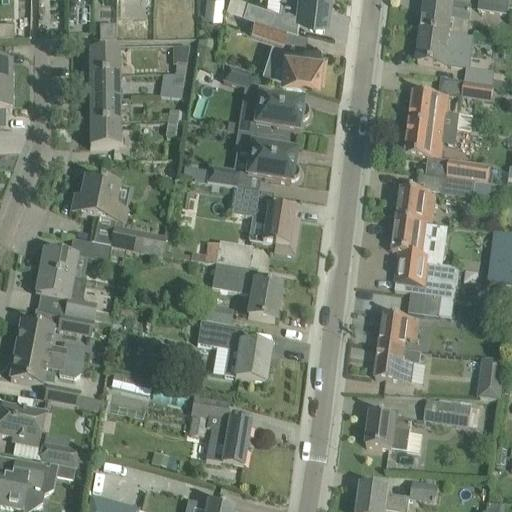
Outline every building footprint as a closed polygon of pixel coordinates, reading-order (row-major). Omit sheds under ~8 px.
[(230,0),(228,9),(253,17),(273,23),(275,7),(249,0),(230,0)] [(280,0),(280,11),(298,13),(325,16),(327,0),(280,0)] [(480,0),(478,14),(511,18),(511,2),(490,0),(480,0)] [(426,3),(422,35),(448,38),(448,36),(467,38),(469,23),(470,10),(452,7),(426,3)] [(280,45),(282,26),(273,23),(253,17),(251,25),(248,34),(280,45)] [(13,28),(0,28),(0,42),(13,43),(13,28)] [(115,28),(99,28),(99,45),(115,44),(115,28)] [(448,38),(422,35),(418,67),(444,70),(462,72),(464,59),(469,59),(471,41),(448,39),(448,38)] [(217,43),(197,43),(195,61),(204,63),(211,65),(217,43)] [(281,77),(317,81),(322,82),(324,65),(319,64),(321,52),(300,49),(300,50),(284,48),(282,62),(281,77)] [(88,56),(89,80),(118,80),(118,55),(88,56)] [(0,90),(11,90),(11,72),(5,66),(0,66),(0,90)] [(177,67),(175,79),(184,80),(186,68),(177,67)] [(256,79),(227,70),(222,87),(252,95),(256,79)] [(465,86),(493,89),(494,76),(466,72),(465,86)] [(175,79),(163,79),(165,91),(173,91),(183,92),(184,80),(175,79)] [(89,80),(89,104),(119,104),(118,80),(89,80)] [(440,96),(462,99),(464,86),(442,83),(440,96)] [(465,87),(463,102),(481,104),(483,89),(465,87)] [(11,90),(0,90),(0,114),(5,114),(11,108),(11,90)] [(414,96),(409,128),(457,135),(460,119),(446,117),(449,101),(414,96)] [(240,123),(238,137),(289,146),(290,136),(298,137),(300,125),(301,125),(303,124),(305,124),(306,123),(307,122),(308,121),(309,119),(309,118),(309,117),(309,115),(309,114),(308,113),(307,111),(305,110),(303,109),(302,109),(303,106),(260,99),(255,125),(240,123)] [(89,104),(89,129),(119,128),(119,104),(89,104)] [(168,128),(177,129),(179,116),(170,115),(168,128)] [(119,128),(89,129),(89,153),(119,153),(119,128)] [(175,140),(177,129),(168,128),(166,139),(175,140)] [(457,135),(409,128),(405,160),(440,164),(442,147),(456,148),(457,135)] [(289,146),(238,137),(235,152),(251,155),(246,181),(290,188),(290,185),(292,185),(293,185),(294,184),(296,184),(297,183),(298,182),(298,181),(299,180),(299,179),(299,178),(299,177),(299,175),(299,174),(298,173),(297,171),(296,170),(294,170),(293,169),(295,157),(287,156),(289,146)] [(475,186),(488,187),(490,171),(450,165),(448,182),(475,186)] [(236,193),(239,177),(209,172),(208,176),(206,188),(234,192),(236,193)] [(197,174),(195,186),(206,188),(208,176),(197,174)] [(473,204),(475,186),(448,182),(447,185),(442,185),(440,199),(473,204)] [(118,191),(104,188),(85,183),(81,203),(75,201),(72,217),(123,228),(131,194),(118,191)] [(262,248),(275,250),(274,258),(294,261),(298,236),(290,234),(294,215),(269,211),(271,199),(236,193),(234,192),(230,218),(245,221),(266,224),(262,248)] [(431,229),(435,198),(401,193),(396,224),(431,229)] [(392,256),(427,261),(431,229),(396,224),(392,256)] [(111,250),(142,256),(162,260),(166,243),(115,233),(111,250)] [(488,287),(511,289),(511,238),(494,236),(488,287)] [(91,247),(88,263),(108,267),(111,251),(91,247)] [(219,248),(216,269),(247,275),(250,253),(219,248)] [(42,259),(39,276),(73,283),(77,260),(48,255),(42,259)] [(427,261),(392,256),(388,287),(396,288),(395,296),(423,299),(440,302),(454,304),(456,292),(460,265),(427,261)] [(281,291),(255,287),(256,276),(247,275),(216,269),(212,294),(251,301),(247,321),(275,326),(281,291)] [(73,283),(39,276),(36,294),(40,300),(68,305),(65,321),(93,326),(97,308),(82,305),(87,285),(73,283)] [(488,296),(456,292),(454,304),(454,306),(486,311),(488,296)] [(423,299),(421,321),(437,323),(438,322),(439,313),(440,302),(423,299)] [(186,320),(187,307),(170,304),(167,318),(186,320)] [(205,323),(229,329),(232,314),(208,309),(205,323)] [(93,326),(65,321),(61,320),(58,335),(90,341),(93,326)] [(384,320),(379,351),(420,357),(404,354),(405,343),(416,345),(418,324),(384,320)] [(14,350),(13,355),(83,368),(86,352),(64,348),(63,353),(55,352),(55,353),(49,352),(52,333),(21,327),(16,351),(14,350)] [(234,383),(245,385),(265,388),(270,352),(241,348),(243,334),(200,327),(197,349),(217,353),(212,378),(235,381),(234,383)] [(420,357),(379,351),(375,383),(410,388),(413,367),(420,368),(422,357),(420,357)] [(83,368),(13,355),(12,359),(15,360),(10,384),(30,387),(41,390),(45,371),(51,372),(51,373),(58,375),(57,379),(75,383),(81,379),(83,368)] [(478,402),(501,405),(505,365),(481,363),(478,402)] [(45,405),(76,411),(100,415),(102,404),(78,399),(79,396),(48,390),(45,405)] [(221,468),(223,468),(243,471),(250,429),(225,424),(227,408),(194,402),(191,420),(208,423),(206,434),(211,434),(209,444),(225,446),(221,468)] [(426,426),(469,431),(471,411),(428,406),(426,426)] [(20,448),(32,451),(38,452),(44,418),(1,410),(0,414),(0,440),(21,444),(20,448)] [(407,457),(412,424),(396,422),(371,418),(366,451),(407,457)] [(207,424),(191,422),(188,439),(204,442),(207,424)] [(40,465),(73,472),(89,475),(92,461),(78,457),(78,456),(43,449),(40,465)] [(154,458),(151,469),(166,473),(169,462),(154,458)] [(35,511),(42,507),(44,497),(54,493),(56,481),(73,483),(75,473),(45,467),(45,471),(15,465),(12,482),(0,479),(0,510),(9,511),(35,511)] [(411,504),(437,507),(439,491),(413,488),(411,504)] [(357,511),(408,511),(410,502),(388,499),(388,495),(361,491),(357,511)] [(86,511),(125,511),(93,503),(90,502),(86,511)]
